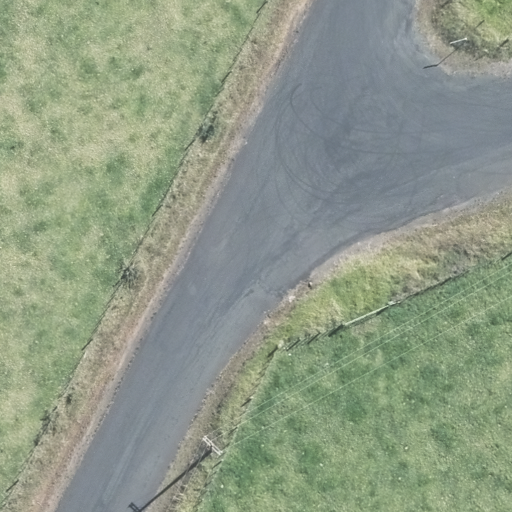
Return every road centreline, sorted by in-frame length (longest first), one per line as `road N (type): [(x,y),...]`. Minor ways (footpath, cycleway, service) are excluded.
road 1 (unclassified): [(107,511),(305,133)]
road 2 (unclassified): [(305,133),(391,154),(471,146),(511,130)]
road 3 (unclassified): [(305,133),(369,0)]
